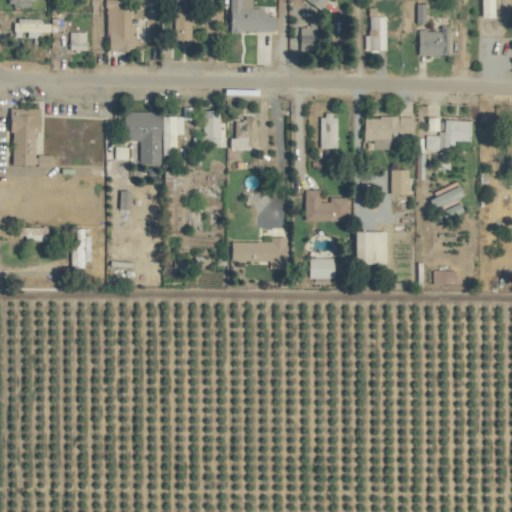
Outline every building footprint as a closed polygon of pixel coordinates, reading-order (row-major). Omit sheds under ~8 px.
[(247,0),(224,0),(225,32),(273,32),(273,17),(261,17),(260,8),(248,8),(247,0)] [(488,18),(488,0),(475,0),(476,17),(488,18)] [(421,4),(411,4),(411,23),(421,23),(421,4)] [(126,7),(102,7),(103,52),(131,51),(130,25),(127,25),(126,7)] [(169,42),(186,42),(186,13),(169,13),(169,42)] [(361,51),(383,50),(382,16),(365,17),(366,36),(360,36),(361,51)] [(46,33),(47,24),(37,23),(37,20),(9,19),(9,37),(20,38),(36,38),(37,32),(46,33)] [(445,56),(445,26),(436,26),(435,31),(413,31),(413,55),(445,56)] [(82,50),(82,32),(65,32),(65,51),(82,50)] [(36,132),(37,109),(7,108),(6,166),(29,166),(30,132),(36,132)] [(216,111),(199,110),(199,147),(221,148),(222,123),(216,122),(216,111)] [(136,164),(157,164),(157,112),(118,112),(118,141),(136,141),(136,164)] [(333,115),(315,115),(316,149),(333,149),(333,115)] [(160,117),(160,155),(174,154),(173,135),(180,135),(180,116),(160,117)] [(409,118),(360,116),(359,140),(368,141),(368,149),(390,150),(390,136),(409,136),(409,118)] [(502,152),(511,151),(511,117),(501,118),(502,152)] [(434,118),(423,118),(423,132),(434,132),(434,118)] [(231,119),(232,138),(225,138),(226,149),(251,148),(251,119),(231,119)] [(423,134),(422,150),(449,151),(450,141),(465,142),(466,121),(440,120),(440,134),(423,134)] [(105,159),(125,160),(125,149),(105,148),(105,159)] [(45,167),(45,156),(33,155),(33,167),(45,167)] [(385,194),(403,194),(404,170),(386,169),(385,194)] [(423,198),(427,209),(457,198),(453,187),(423,198)] [(342,198),(324,198),(324,202),(315,202),(315,190),(300,190),(300,221),(342,220),(342,198)] [(125,210),(125,191),(115,191),(115,210),(125,210)] [(457,213),(453,204),(429,214),(432,222),(457,213)] [(42,238),(42,227),(13,228),(13,239),(42,238)] [(88,261),(87,236),(79,236),(79,229),(68,229),(69,269),(80,268),(80,261),(88,261)] [(381,265),(381,231),(347,231),(347,264),(381,265)] [(266,242),(226,243),(226,262),(265,261),(265,270),(281,269),(280,237),(266,238),(266,242)] [(329,258),(304,258),(304,278),(329,278),(329,258)] [(452,271),(429,270),(429,283),(451,284),(452,271)]
